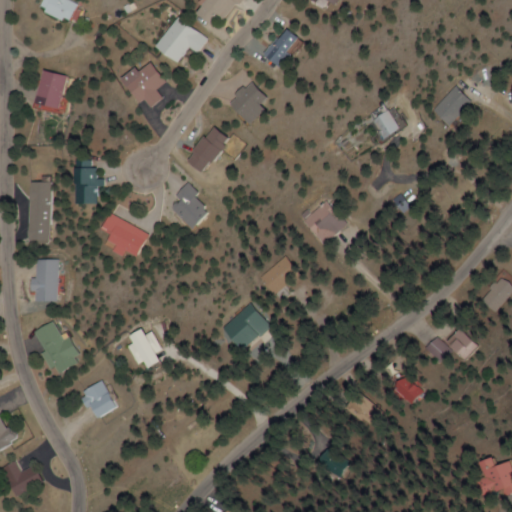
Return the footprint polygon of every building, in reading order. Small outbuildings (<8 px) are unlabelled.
[(63,23),(71,3),(63,0),(35,0),(32,10),(63,23)] [(235,0),(200,0),(188,14),(208,31),(235,0)] [(316,11),(323,0),(300,0),(301,1),(316,11)] [(170,64),(181,48),(191,54),(201,38),(170,18),(149,50),(170,64)] [(265,68),(292,47),(281,32),(253,54),(265,68)] [(148,91),(159,81),(141,60),(115,83),(133,105),(137,101),(144,108),(155,99),(148,91)] [(29,105),(54,110),(62,77),(37,71),(29,105)] [(444,127),(468,102),(452,87),(428,111),(444,127)] [(376,139),(392,130),(378,106),(362,116),(376,139)] [(222,143),(208,129),(177,160),(191,174),(222,143)] [(97,189),(97,179),(89,179),(89,168),(66,168),(66,204),(89,205),(89,188),(97,189)] [(46,182),(35,182),(35,241),(46,241),(46,182)] [(186,197),(190,193),(183,185),(160,207),(182,229),(200,212),(186,197)] [(299,223),(322,245),(344,223),(321,200),(299,223)] [(124,260),(138,234),(100,213),(92,228),(101,233),(95,244),(124,260)] [(293,275),(278,258),(256,278),(270,295),(293,275)] [(54,259),(37,259),(36,300),(54,301),(54,259)] [(511,300),(511,279),(509,277),(488,298),(502,311),(511,300)] [(238,353),(265,326),(243,304),(216,331),(238,353)] [(29,331),(32,337),(20,342),(27,357),(39,352),(49,375),(76,362),(65,337),(59,340),(50,321),(29,331)] [(145,333),(137,337),(133,329),(119,336),(123,345),(121,346),(134,372),(152,363),(147,354),(154,351),(145,333)] [(461,351),(474,360),(485,344),(466,329),(456,343),(445,335),(436,347),(455,360),(461,351)] [(423,401),(434,389),(414,371),(403,383),(423,401)] [(111,408),(97,381),(75,393),(89,420),(111,408)] [(361,403),(384,427),(396,416),(373,392),(361,403)] [(6,416),(1,420),(0,419),(0,456),(23,440),(6,416)] [(356,461),(335,442),(319,460),(335,474),(340,468),(345,472),(356,461)] [(511,495),(511,464),(493,464),(493,460),(476,460),(476,495),(511,495)] [(38,465),(24,473),(17,462),(4,469),(21,497),(48,481),(38,465)]
